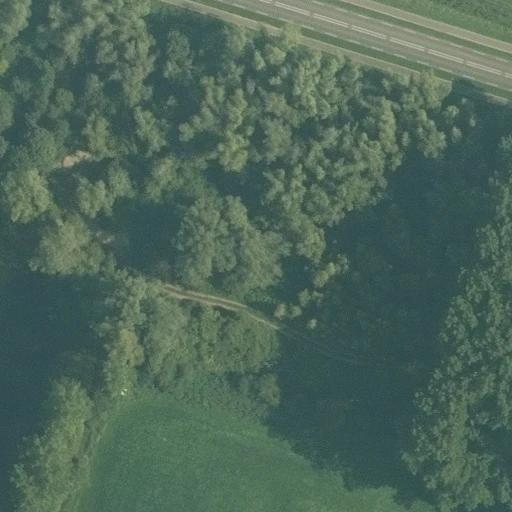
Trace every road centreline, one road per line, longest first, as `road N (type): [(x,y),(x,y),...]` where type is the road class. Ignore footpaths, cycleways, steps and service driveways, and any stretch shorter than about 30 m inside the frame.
road 1 (unknown): [(143,275),(165,294),(314,337),(449,393),(511,221)]
road 2 (primary): [(276,0),(511,73)]
road 3 (unknown): [(42,145),(105,207),(143,275)]
